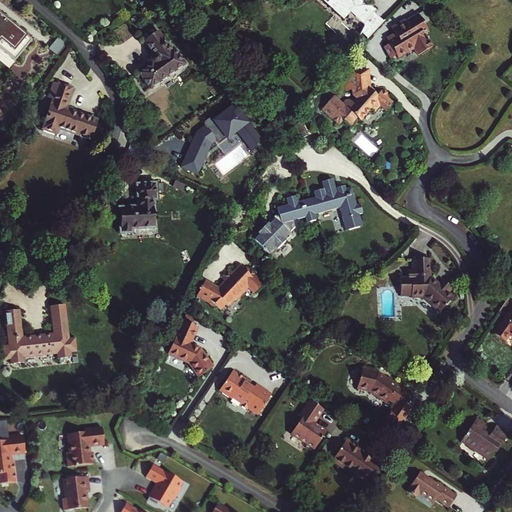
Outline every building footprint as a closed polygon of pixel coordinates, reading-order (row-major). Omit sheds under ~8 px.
[(323,0),(344,17),(351,12),(364,23),(364,26),(361,33),(367,39),(384,22),(374,13),(377,9),(371,5),(365,5),(363,0),(323,0)] [(0,48),(14,61),(32,40),(0,12),(0,48)] [(391,45),(386,48),(392,57),(397,54),(399,58),(415,48),(419,55),(433,46),(427,36),(426,37),(424,34),(429,31),(418,14),(407,21),(406,19),(392,28),(396,34),(397,35),(396,39),(390,42),(391,45)] [(141,73),(153,88),(186,62),(174,47),(172,49),(157,31),(144,41),(155,55),(154,56),(153,59),(153,61),(155,63),(141,73)] [(388,39),(390,42),(396,39),(397,35),(396,34),(388,39)] [(347,70),(348,77),(364,76),(364,84),(373,92),(374,90),(370,86),(369,69),(347,70)] [(380,104),(387,109),(394,100),(388,95),(389,93),(382,87),(376,94),(373,92),(364,84),(364,76),(348,77),(342,78),(342,89),(351,89),(351,93),(354,96),(350,101),(345,96),(340,102),(335,98),(333,99),(322,112),(340,126),(344,121),(351,126),(358,118),(361,120),(370,108),(374,112),(380,104)] [(48,99),(53,102),(44,130),(57,134),(59,128),(90,139),(97,121),(65,110),(72,89),(54,83),(48,99)] [(300,122),(287,128),(293,142),(306,136),(300,122)] [(139,206),(119,208),(121,233),(132,233),(132,229),(154,228),(153,199),(156,199),(156,183),(138,184),(139,206)] [(359,213),(357,204),(352,188),(326,195),(324,189),(315,191),(317,197),(310,199),(315,214),(339,207),(346,230),(363,225),(359,213)] [(270,227),(257,245),(278,260),(291,241),(288,239),(294,231),(293,230),(296,225),(294,220),(305,216),(307,222),(316,219),(315,214),(310,199),(299,203),(297,197),(288,199),(290,206),(279,209),(281,216),(272,228),(270,227)] [(409,277),(400,278),(401,297),(412,296),(412,298),(424,298),(440,314),(454,299),(448,293),(452,289),(444,282),(440,287),(435,283),(436,281),(431,276),(430,259),(414,260),(414,270),(409,270),(409,277)] [(218,309),(222,313),(228,307),(231,309),(238,302),(239,303),(247,296),(246,292),(249,288),(252,291),(257,296),(264,288),(259,282),(261,280),(251,271),(248,274),(243,268),(235,276),(233,273),(225,282),(227,284),(222,290),(208,282),(200,297),(211,304),(217,311),(218,309)] [(9,346),(3,347),(5,359),(11,359),(12,363),(25,362),(24,357),(57,353),(58,358),(71,356),(71,352),(77,351),(75,339),(69,339),(65,305),(50,307),(53,333),(22,337),(19,311),(5,312),(5,314),(4,314),(5,328),(7,328),(9,346)] [(511,306),(495,332),(506,338),(510,332),(511,333),(511,306)] [(191,346),(200,330),(186,322),(168,354),(189,365),(197,379),(213,370),(202,352),(191,346)] [(233,369),(219,390),(232,399),(234,397),(242,403),(241,405),(248,410),(250,408),(259,415),(273,395),(258,384),(255,389),(249,385),(251,382),(233,369)] [(403,428),(405,425),(408,420),(416,409),(409,404),(414,396),(382,375),(365,370),(360,388),(372,391),(390,403),(392,401),(400,406),(390,419),(403,428)] [(321,409),(308,400),(297,416),(300,418),(289,434),(305,444),(303,447),(310,452),(325,431),(312,422),(321,409)] [(460,442),(488,461),(494,452),(496,453),(509,434),(496,426),(493,431),(490,434),(486,431),(486,430),(483,428),(485,425),(485,424),(477,418),(460,442)] [(21,437),(11,438),(8,438),(6,427),(1,428),(0,425),(0,424),(0,484),(16,483),(13,461),(11,461),(10,455),(25,453),(23,436),(21,437)] [(493,431),(485,425),(483,428),(486,430),(486,431),(490,434),(493,431)] [(66,453),(67,467),(74,466),(75,467),(77,467),(77,466),(94,464),(93,453),(90,453),(89,447),(104,445),(103,429),(85,430),(85,433),(68,434),(70,453),(66,453)] [(363,456),(365,453),(345,439),(330,461),(343,470),(344,468),(354,474),(353,475),(367,485),(380,466),(369,458),(368,459),(363,456)] [(153,464),(145,477),(157,484),(147,500),(156,505),(157,503),(166,508),(172,499),(174,500),(181,488),(179,487),(182,482),(153,464)] [(434,483),(417,471),(404,491),(414,498),(416,494),(418,491),(425,496),(424,499),(431,504),(434,500),(446,508),(455,494),(435,481),(434,483)] [(89,491),(88,477),(63,479),(65,498),(61,499),(63,511),(87,508),(86,491),(89,491)] [(141,511),(126,503),(120,511),(141,511)]
